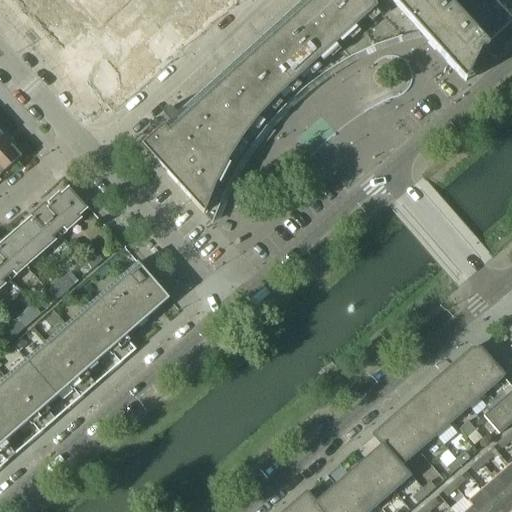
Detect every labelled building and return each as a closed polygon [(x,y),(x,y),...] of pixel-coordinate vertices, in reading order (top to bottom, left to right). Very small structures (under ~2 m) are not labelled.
[(14,0),(110,107),(231,0),(14,0)] [(511,22),(491,0),(305,0),(297,7),(296,7),(282,20),(283,20),(258,43),(257,42),(243,55),(243,56),(219,79),(218,78),(204,91),(204,92),(163,129),(162,127),(141,146),(211,224),(222,195),(235,170),(250,147),(267,126),(285,107),(304,89),(326,73),(348,59),(373,47),(400,38),(418,33),(428,43),(464,84),(480,52),(482,53),(485,53),(487,52),(488,50),(489,47),(487,45),(511,22)] [(0,134),(0,146),(8,139),(3,133),(0,135),(0,134)] [(8,139),(0,146),(0,174),(20,157),(12,148),(14,146),(8,139)] [(47,201),(44,204),(37,211),(57,234),(63,229),(65,232),(80,220),(77,217),(85,210),(68,190),(60,197),(58,195),(49,203),(47,201)] [(28,221),(13,234),(34,259),(54,242),(52,239),(57,234),(37,211),(27,220),(28,221)] [(0,270),(7,278),(12,273),(15,276),(34,259),(13,234),(0,245),(0,270)] [(94,252),(88,257),(96,266),(102,261),(94,252)] [(96,266),(88,257),(82,262),(90,272),(96,266)] [(166,297),(140,268),(0,389),(0,467),(15,455),(4,442),(28,421),(39,434),(55,420),(44,408),(69,386),(79,399),(87,392),(95,385),(84,373),(108,352),(119,364),(135,351),(122,336),(166,297)] [(69,273),(65,277),(73,286),(77,283),(69,273)] [(65,277),(59,282),(67,291),(73,286),(65,277)] [(67,291),(59,282),(53,288),(61,297),(67,291)] [(61,297),(53,288),(47,293),(55,302),(61,297)] [(40,315),(35,309),(29,314),(34,320),(40,315)] [(15,320),(9,325),(17,335),(23,329),(15,320)] [(17,335),(9,325),(3,331),(11,340),(17,335)] [(11,340),(3,331),(0,333),(0,339),(5,345),(11,340)] [(20,339),(12,346),(17,352),(26,345),(20,339)] [(471,350),(457,362),(484,394),(503,378),(479,351),(471,350)] [(457,362),(441,377),(468,408),(484,394),(457,362)] [(441,377),(423,392),(450,424),(468,408),(441,377)] [(511,422),(511,390),(505,397),(496,405),(487,413),(482,417),(498,435),(511,422)] [(423,392),(406,407),(434,438),(450,424),(423,392)] [(504,398),(505,397),(501,392),(492,400),(496,405),(504,398)] [(487,413),(496,405),(492,400),(483,408),(487,413)] [(406,407),(389,422),(416,453),(434,438),(406,407)] [(373,436),(382,447),(400,467),(401,467),(416,453),(389,422),(373,436)] [(467,422),(465,424),(458,430),(462,434),(471,426),(467,422)] [(466,439),(475,431),(471,426),(462,434),(466,439)] [(501,450),(510,442),(506,437),(496,445),(501,450)] [(382,447),(365,461),(392,493),(410,477),(401,467),(400,467),(382,447)] [(459,467),(469,458),(464,452),(454,461),(459,467)] [(488,452),(478,460),(483,465),(492,457),(488,452)] [(483,465),(478,460),(469,468),(474,473),(483,465)] [(365,461),(347,477),(375,508),(392,493),(365,461)] [(451,474),(459,467),(454,461),(446,468),(451,474)] [(511,472),(507,467),(494,479),(511,499),(511,472)] [(347,477),(331,491),(349,511),(369,511),(375,508),(347,477)] [(460,477),(451,485),(455,490),(464,482),(460,477)] [(510,511),(511,511),(511,499),(494,479),(480,491),(498,511),(510,511)] [(426,496),(434,488),(429,482),(421,490),(426,496)] [(455,490),(451,485),(442,492),(446,497),(455,490)] [(426,496),(421,490),(412,498),(417,504),(426,496)] [(349,511),(331,491),(315,505),(314,506),(319,511),(349,511)] [(498,511),(480,491),(466,502),(471,507),(474,511),(498,511)] [(306,494),(288,510),(289,511),(319,511),(314,506),(315,505),(306,494)] [(433,500),(424,508),(427,511),(429,511),(438,505),(433,500)]
